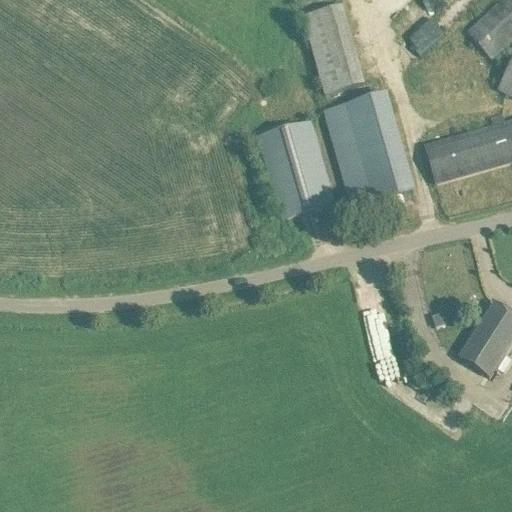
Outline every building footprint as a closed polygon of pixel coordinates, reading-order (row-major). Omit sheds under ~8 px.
[(511,0),(504,0),(467,35),(492,62),(511,43),(511,0)] [(345,8),(304,18),(325,97),(365,87),(345,8)] [(511,61),(498,92),(511,98),(511,61)] [(413,194),(407,174),(385,97),(324,114),(351,211),(413,194)] [(435,145),(425,148),(430,168),(436,187),(511,164),(511,123),(505,125),(502,117),(490,121),(493,129),(435,145)] [(333,208),(328,189),(310,125),(258,140),(282,223),(333,208)] [(489,380),(511,344),(511,315),(495,305),(459,361),(489,380)]
